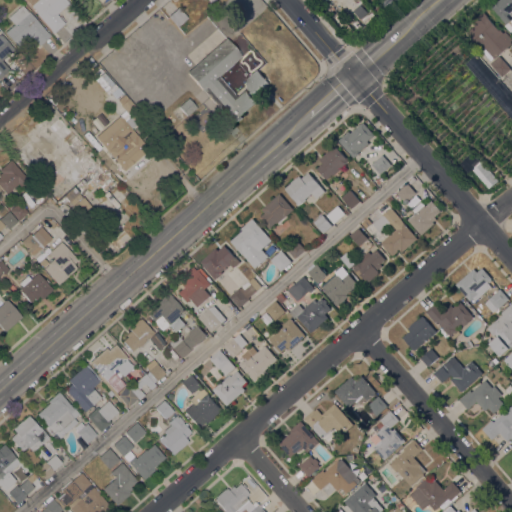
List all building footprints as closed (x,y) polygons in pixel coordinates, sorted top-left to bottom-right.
[(66,0),(69,3),(56,14),(64,23),(54,32),(44,21),(47,19),(38,9),(36,11),(25,0),(66,0)] [(499,0),(511,0),(511,21),(506,25),(492,8),(498,2),(498,1),(499,0)] [(22,5),(28,11),(29,11),(50,35),(39,45),(31,36),(26,40),(18,47),(5,32),(14,24),(8,17),(22,5)] [(366,13),(359,5),(352,12),(360,20),(366,13)] [(168,16),(178,7),(187,17),(177,26),(168,16)] [(511,44),(494,60),(493,59),(490,62),(482,52),(484,51),(481,48),(467,33),(475,26),(472,23),(484,13),(487,17),(499,31),(500,30),(503,34),(505,32),(511,40),(510,42),(511,44)] [(1,60),(9,69),(0,77),(0,34),(14,49),(1,60)] [(226,37),(242,56),(218,76),(236,96),(245,89),(249,94),(251,92),(243,83),(257,70),(269,83),(252,98),(256,103),(241,116),(242,118),(238,122),(236,121),(233,124),(203,90),(186,72),(226,37)] [(490,64),(499,56),(510,69),(501,77),(490,64)] [(186,116),(178,106),(188,98),(196,107),(186,116)] [(145,119),(138,125),(121,105),(127,99),(145,119)] [(93,139),(120,115),(149,149),(122,173),(93,139)] [(49,126),(60,117),(71,130),(61,139),(49,126)] [(359,153),(354,158),(338,141),(349,132),(350,134),(363,123),(374,135),(367,142),(369,144),(359,153)] [(77,217),(69,208),(72,206),(65,198),(62,201),(61,200),(58,202),(57,200),(89,173),(68,148),(74,143),(70,138),(75,134),(86,146),(83,148),(87,153),(88,152),(98,164),(101,168),(102,167),(107,173),(106,174),(114,183),(106,190),(99,183),(90,190),(84,182),(75,189),(82,197),(83,197),(91,206),(77,217)] [(333,176),(332,175),(326,180),(317,169),(323,164),(319,160),(328,152),(328,153),(335,146),(346,159),(347,158),(349,161),(341,167),(342,168),(333,176)] [(41,170),(34,175),(17,155),(23,149),(41,170)] [(382,155),(391,165),(380,175),(371,165),(382,155)] [(31,184),(23,191),(17,184),(7,193),(5,191),(4,191),(0,187),(0,173),(1,172),(0,170),(0,168),(10,160),(31,184)] [(473,170),(482,162),(498,181),(489,189),(473,170)] [(325,192),(317,199),(312,193),(306,199),(298,206),(296,204),(297,203),(285,189),(291,183),(296,178),(299,176),(301,179),(308,173),(325,192)] [(378,185),(375,181),(379,177),(383,181),(378,185)] [(407,184),(416,194),(405,203),(397,193),(407,184)] [(351,209),(341,198),(350,190),(359,201),(351,209)] [(279,194),(293,209),(276,224),(276,223),(269,229),(260,218),(265,214),(261,210),(279,194)] [(408,220),(415,213),(412,210),(421,202),(425,207),(431,201),(441,212),(434,217),(436,219),(433,222),(434,224),(421,235),(408,220)] [(18,220),(9,210),(18,202),(27,212),(18,220)] [(333,224),(326,216),(338,206),(345,214),(333,224)] [(380,233),(372,224),(391,208),(418,239),(402,253),(399,250),(393,256),(381,243),(396,230),(395,228),(393,230),(389,226),(380,233)] [(8,229),(0,220),(0,218),(8,211),(17,221),(8,229)] [(313,223),(322,215),(332,226),(323,234),(313,223)] [(243,255),(242,255),(230,241),(243,231),(241,229),(253,219),(271,241),(262,250),(268,257),(255,269),(243,255)] [(364,229),(360,224),(365,219),(370,224),(364,229)] [(51,238),(43,245),(45,247),(42,250),(38,246),(30,253),(20,242),(29,233),(31,235),(40,226),(51,238)] [(359,246),(349,236),(358,228),(367,239),(359,246)] [(285,248),(295,239),(305,250),(294,259),(285,248)] [(62,281),(47,264),(54,258),(49,252),(61,241),(77,260),(73,264),(76,268),(62,281)] [(200,263),(216,249),(218,251),(224,246),(235,258),(236,258),(240,262),(234,268),(230,264),(221,272),(223,273),(215,280),(200,263)] [(368,252),(371,254),(376,250),(385,260),(380,265),(382,266),(377,271),(378,272),(378,274),(370,282),(366,282),(354,268),(360,263),(358,261),(368,252)] [(281,251),(291,262),(281,272),(270,260),(281,251)] [(340,258),(346,253),(355,263),(349,269),(340,258)] [(39,265),(37,268),(33,263),(35,261),(36,260),(39,263),(43,258),(48,262),(43,267),(40,264),(39,265)] [(0,260),(8,269),(5,272),(8,275),(4,279),(1,276),(0,277),(0,260)] [(316,265),(326,276),(318,283),(319,284),(316,286),(313,282),(314,280),(307,272),(316,265)] [(357,285),(346,295),(347,297),(345,299),(343,302),(342,303),(341,304),(339,304),(337,306),(333,303),(334,302),(322,288),(336,275),(335,273),(336,272),(335,271),(339,267),(340,268),(342,267),(357,285)] [(186,303),(177,292),(181,289),(178,285),(197,268),(210,284),(204,289),(211,296),(198,308),(190,299),(186,303)] [(475,301),(473,298),(469,301),(455,285),(473,269),(477,273),(482,268),(492,279),(491,280),(492,281),(489,284),(491,287),(475,301)] [(19,289),(20,288),(19,287),(21,285),(19,283),(27,275),(30,279),(37,272),(52,289),(41,299),(39,296),(36,299),(34,298),(30,302),(19,289)] [(312,288),(314,290),(310,293),(308,291),(297,301),(287,290),(303,276),(313,287),(312,288)] [(248,298),(249,299),(239,308),(229,297),(239,288),(240,289),(253,278),(261,287),(256,291),(248,298)] [(499,309),(496,313),(494,311),(493,313),(484,304),(500,289),(509,299),(499,309)] [(160,304),(158,302),(161,299),(160,299),(165,294),(166,295),(169,292),(172,296),(171,297),(183,311),(178,316),(185,325),(176,333),(166,322),(160,328),(147,314),(160,304)] [(276,297),(281,293),(286,299),(281,303),(276,297)] [(311,333),(297,317),(295,319),(289,313),(299,305),(303,309),(313,301),(315,304),(321,298),(323,301),(324,300),(326,302),(325,303),(331,309),(325,315),(328,318),(311,333)] [(4,331),(0,326),(0,304),(3,302),(2,301),(4,299),(5,301),(6,299),(21,316),(4,331)] [(285,312),(275,321),(265,310),(275,301),(285,312)] [(464,327),(461,324),(456,329),(457,330),(450,336),(436,321),(435,322),(426,312),(435,303),(443,312),(451,305),(453,308),(460,302),(465,307),(464,308),(473,317),(464,327)] [(511,347),(501,357),(490,344),(497,337),(495,335),(494,336),(487,329),(503,315),(501,313),(511,304),(511,321),(511,322),(511,323),(511,347)] [(198,317),(208,308),(221,324),(211,333),(201,322),(198,317)] [(410,332),(408,329),(410,327),(410,326),(415,322),(422,316),(434,330),(435,330),(437,332),(432,337),(431,336),(415,351),(403,338),(410,332)] [(154,332),(138,347),(137,346),(131,351),(129,348),(127,350),(125,347),(127,346),(122,341),(127,336),(125,335),(130,330),(129,329),(130,327),(129,327),(138,319),(139,320),(140,318),(151,330),(151,329),(154,332)] [(305,336),(289,350),(287,347),(281,353),(269,340),(284,327),(282,325),(290,319),(305,336)] [(170,344),(179,336),(182,340),(189,334),(188,333),(197,325),(207,336),(198,344),(197,343),(190,349),(191,350),(182,358),(170,344)] [(223,347),(234,338),(239,334),(247,344),(242,348),(243,349),(233,358),(223,347)] [(464,344),(469,340),(474,347),(467,348),(464,344)] [(106,347),(108,350),(115,344),(127,358),(126,359),(133,367),(123,376),(116,368),(113,371),(125,384),(117,391),(118,392),(125,385),(128,389),(145,375),(155,386),(151,389),(147,385),(146,387),(144,385),(139,389),(145,395),(138,401),(137,399),(128,407),(125,404),(124,406),(96,374),(99,373),(89,362),(106,347)] [(277,360),(265,371),(266,373),(255,382),(239,364),(244,360),(241,356),(252,347),(257,353),(265,346),(277,360)] [(451,347),(455,351),(451,355),(447,350),(451,347)] [(428,367),(420,358),(431,348),(439,358),(428,367)] [(209,359),(220,350),(235,368),(225,377),(209,359)] [(511,352),(503,361),(511,370),(511,369),(511,352)] [(461,392),(450,380),(453,378),(451,375),(442,383),(433,373),(443,365),(444,365),(453,357),(463,369),(472,361),(482,373),(461,392)] [(165,373),(156,381),(156,380),(154,382),(145,372),(148,369),(146,366),(153,360),(165,373)] [(65,389),(71,384),(67,380),(84,365),(84,366),(86,364),(99,379),(97,380),(98,381),(91,387),(100,397),(83,411),(65,389)] [(227,406),(212,390),(221,382),(222,383),(230,376),(230,377),(237,371),(247,382),(241,387),(245,390),(227,406)] [(193,402),(191,400),(195,396),(193,393),(193,394),(183,382),(191,375),(201,387),(200,387),(202,389),(203,388),(206,392),(208,390),(212,396),(210,398),(222,411),(215,417),(216,417),(211,422),(210,421),(207,424),(205,421),(198,427),(183,411),(193,402)] [(352,377),(355,380),(361,375),(376,393),(367,401),(364,397),(357,403),(355,402),(348,408),(334,392),(352,377)] [(459,400),(470,391),(471,392),(485,380),(492,388),(494,386),(502,395),(498,398),(504,405),(491,416),(477,401),(467,410),(459,400)] [(36,414),(49,402),(47,401),(58,391),(73,408),(74,408),(78,413),(73,417),(77,422),(59,438),(59,437),(56,440),(53,436),(55,434),(48,427),(36,414)] [(377,416),(367,406),(378,396),(387,406),(377,416)] [(86,416),(97,407),(98,408),(108,400),(117,411),(108,419),(111,422),(100,432),(86,416)] [(163,400),(173,411),(164,419),(154,408),(163,400)] [(353,425),(341,436),(339,435),(334,439),(333,438),(330,441),(328,440),(327,441),(324,437),(322,439),(304,419),(314,410),(314,411),(317,409),(322,415),(335,404),(353,425)] [(511,439),(511,438),(507,442),(500,433),(491,440),(482,430),(493,420),(494,421),(508,410),(511,406),(511,439)] [(384,460),(373,448),(376,446),(370,439),(380,430),(376,426),(381,421),(380,420),(390,411),(399,420),(390,428),(392,431),(394,429),(405,441),(384,460)] [(190,432),(184,437),(188,441),(179,449),(172,454),(162,442),(161,443),(158,440),(172,427),(168,422),(177,414),(183,421),(182,422),(184,424),(185,423),(187,425),(186,426),(190,432)] [(10,438),(16,433),(12,428),(28,415),(41,430),(34,436),(41,444),(32,451),(35,454),(29,460),(10,438)] [(319,442),(307,453),(303,448),(299,452),(298,451),(291,458),(279,444),(291,433),(289,431),(301,421),(319,442)] [(133,442),(124,432),(136,422),(145,432),(133,442)] [(86,423),(96,434),(86,443),(76,432),(86,423)] [(152,468),(154,470),(143,479),(123,456),(122,457),(112,445),(123,435),(133,446),(128,450),(135,458),(145,449),(145,450),(153,443),(164,457),(152,468)] [(423,450),(414,458),(425,472),(423,474),(424,475),(411,486),(397,470),(396,472),(389,464),(405,451),(403,449),(414,439),(423,450)] [(21,464),(10,475),(8,473),(5,475),(5,474),(1,478),(2,479),(0,481),(0,446),(3,444),(21,464)] [(119,460),(108,469),(98,457),(108,448),(119,460)] [(45,479),(35,468),(44,460),(45,462),(54,454),(61,462),(52,470),(53,472),(45,479)] [(308,477),(299,466),(310,456),(314,460),(315,458),(319,463),(317,464),(320,467),(308,477)] [(338,460),(338,461),(341,459),(357,477),(357,478),(359,481),(356,484),(356,485),(346,494),(341,488),(338,492),(329,482),(320,490),(312,480),(322,471),(324,472),(338,460)] [(129,471),(128,472),(136,480),(129,486),(131,488),(128,491),(129,493),(116,505),(101,488),(110,480),(111,481),(114,478),(109,473),(121,462),(129,471)] [(17,504),(14,500),(13,501),(9,496),(10,495),(7,492),(16,485),(17,486),(26,479),(26,478),(32,472),(36,477),(30,483),(33,487),(24,495),(26,496),(17,504)] [(70,501),(61,491),(72,482),(71,480),(81,472),(91,484),(70,501)] [(423,509),(410,495),(417,489),(416,487),(426,478),(431,484),(435,480),(443,489),(452,481),(461,491),(451,500),(453,502),(443,511),(440,507),(435,511),(428,504),(423,509)] [(241,485),(243,484),(246,488),(244,489),(248,494),(245,497),(251,504),(254,501),(257,504),(258,503),(265,511),(246,511),(243,508),(238,511),(236,509),(232,511),(224,511),(214,499),(216,497),(215,496),(224,488),(225,489),(226,488),(228,489),(232,486),(234,487),(239,483),(241,485)] [(352,511),(343,501),(365,483),(376,496),(373,499),(378,505),(375,507),(379,511),(352,511)] [(110,506),(103,511),(72,511),(69,508),(92,487),(110,506)] [(63,507),(61,508),(61,509),(57,511),(38,511),(45,507),(44,505),(52,498),(52,499),(54,497),(63,507)]
